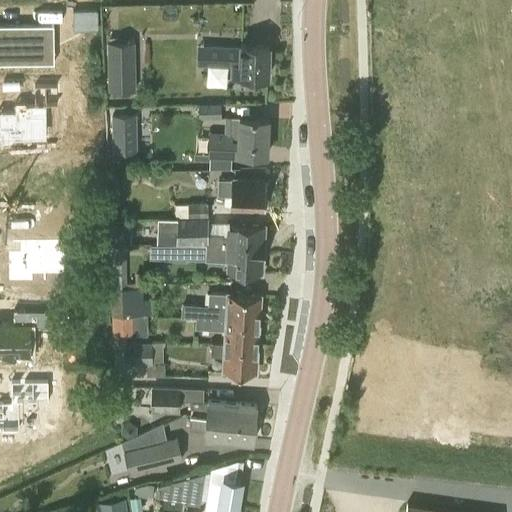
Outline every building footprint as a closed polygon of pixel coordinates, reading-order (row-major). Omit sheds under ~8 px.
[(73,9),(73,29),(97,29),(96,9),(73,9)] [(0,63),(35,63),(35,44),(51,44),(51,24),(0,24),(0,63)] [(133,89),(132,41),(108,42),(109,90),(133,89)] [(229,66),(229,76),(267,77),(268,45),(237,44),(237,47),(206,46),(206,65),(229,66)] [(0,109),(0,139),(2,140),(2,148),(4,148),(4,147),(17,146),(17,144),(16,144),(16,139),(47,139),(47,115),(47,105),(58,105),(58,85),(59,85),(59,83),(32,84),(32,103),(27,103),(27,101),(25,101),(25,102),(15,102),(15,101),(13,101),(13,104),(7,104),(7,106),(14,106),(14,110),(0,109)] [(219,103),(198,102),(198,117),(219,117),(219,103)] [(134,115),(110,115),(111,153),(135,152),(134,115)] [(230,117),(229,135),(211,134),(210,155),(238,156),(238,153),(267,154),(268,117),(236,116),(236,118),(230,117)] [(230,177),(230,179),(218,179),(217,194),(229,194),(228,208),(264,210),(266,178),(232,175),(232,177),(230,177)] [(175,205),(175,219),(208,218),(208,203),(175,205)] [(228,222),(228,232),(208,231),(208,218),(175,219),(158,219),(157,244),(178,245),(263,248),(264,225),(228,222)] [(131,244),(131,220),(108,221),(108,244),(131,244)] [(39,236),(24,236),(24,252),(6,253),(6,275),(6,280),(30,280),(30,275),(66,274),(66,259),(66,241),(39,241),(39,236)] [(111,244),(111,255),(123,254),(123,244),(111,244)] [(255,272),(261,272),(263,248),(178,245),(157,244),(150,244),(150,247),(149,247),(149,259),(161,259),(164,263),(178,263),(179,262),(177,262),(177,259),(186,259),(186,258),(226,258),(226,270),(255,272)] [(124,274),(112,274),(112,282),(124,282),(124,274)] [(243,291),(260,292),(260,277),(243,277),(243,291)] [(143,300),(143,287),(112,288),(112,314),(153,313),(153,300),(143,300)] [(208,292),(207,305),(182,303),(180,316),(197,318),(196,326),(209,326),(209,318),(258,322),(260,295),(208,292)] [(0,324),(0,352),(1,352),(1,356),(16,356),(16,352),(29,352),(29,326),(58,326),(57,309),(13,310),(13,322),(1,322),(1,324),(0,324)] [(132,315),(112,315),(113,335),(133,335),(132,315)] [(88,330),(101,330),(101,316),(88,316),(88,330)] [(224,344),(257,347),(258,322),(209,318),(209,326),(225,327),(224,344)] [(163,361),(162,341),(125,342),(126,365),(146,364),(147,376),(165,375),(164,363),(155,364),(155,361),(163,361)] [(255,371),(257,347),(224,344),(222,369),(235,370),(255,371)] [(102,367),(102,353),(89,354),(89,367),(102,367)] [(19,429),(18,402),(22,402),(22,401),(34,401),(33,379),(11,379),(10,379),(10,400),(0,400),(0,437),(7,437),(7,434),(7,430),(14,430),(14,429),(19,429)] [(150,385),(150,410),(179,411),(179,385),(150,385)] [(256,404),(205,398),(205,401),(190,400),(189,417),(254,424),(256,404)] [(189,417),(187,428),(204,430),(204,436),(253,441),(254,424),(189,417)] [(129,472),(181,459),(176,437),(163,440),(159,424),(121,440),(129,472)] [(158,491),(202,498),(207,468),(159,481),(158,491)] [(208,508),(219,509),(218,511),(234,511),(240,482),(224,479),(223,483),(212,481),(208,508)] [(134,492),(151,495),(153,484),(146,483),(134,486),(134,492)] [(140,496),(129,497),(131,511),(142,510),(140,496)] [(126,511),(125,498),(97,501),(97,511),(126,511)] [(476,511),(407,502),(405,511),(476,511)]
